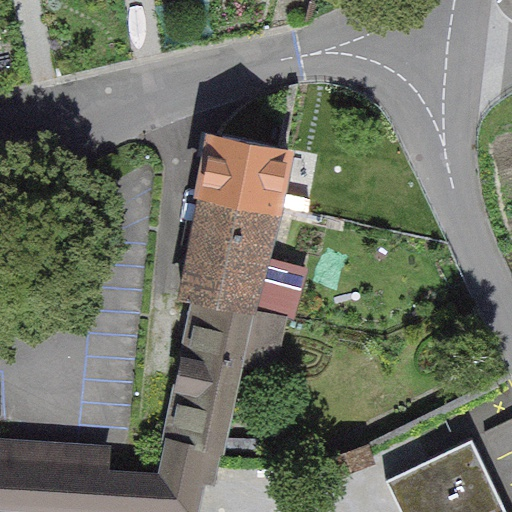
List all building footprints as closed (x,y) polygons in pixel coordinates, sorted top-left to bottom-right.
[(216,139),(208,192),(276,206),(288,154),(216,139)] [(184,296),(198,299),(252,310),(263,260),(276,206),(208,192),(184,296)] [(299,268),(263,260),(252,310),(287,318),(299,268)] [(170,439),(173,440),(208,448),(220,450),(240,359),(252,310),(198,299),(170,439)] [(282,317),(252,310),(240,359),(271,366),(282,317)] [(192,511),(208,448),(173,440),(167,477),(106,476),(110,453),(0,446),(0,502),(160,511),(192,511)] [(510,511),(479,443),(391,483),(404,511),(510,511)]
